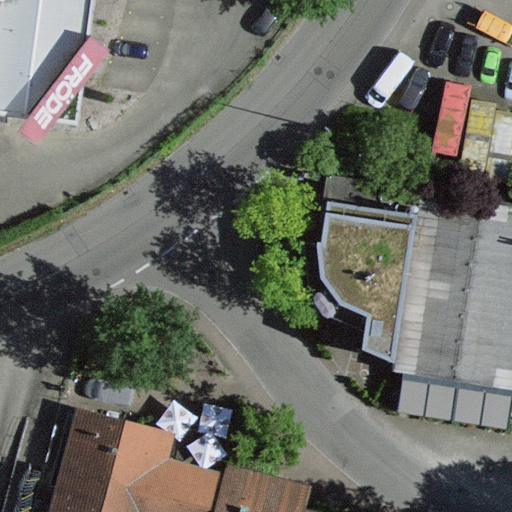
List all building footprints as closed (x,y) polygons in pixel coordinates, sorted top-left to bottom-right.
[(95,0),(0,0),(0,113),(78,124),(95,0)] [(511,327),(511,202),(422,189),(418,214),(396,360),(394,370),(487,384),(496,325),(511,327)] [(418,214),(329,200),(323,242),(318,242),(322,277),(341,301),(368,313),(363,347),(396,360),(418,214)] [(147,511),(160,465),(169,433),(83,411),(56,511),(147,511)] [(218,511),(226,483),(160,465),(147,511),(218,511)] [(230,468),(226,483),(218,511),(290,511),(278,509),(285,483),(230,468)]
